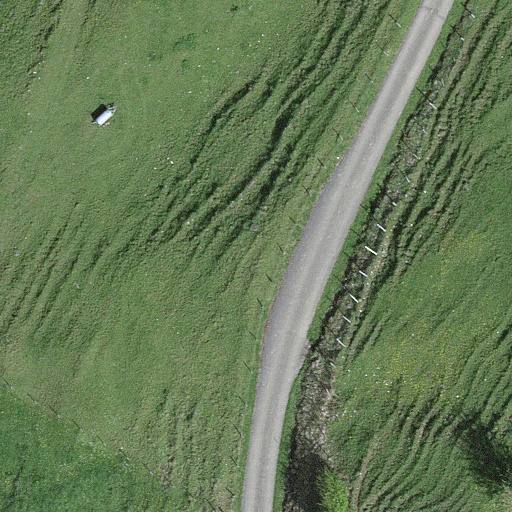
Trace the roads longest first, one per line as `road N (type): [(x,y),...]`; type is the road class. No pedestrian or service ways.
road 1 (unclassified): [(435,0),(302,291),(275,374),(260,511)]
road 2 (track): [(0,248),(84,0)]
